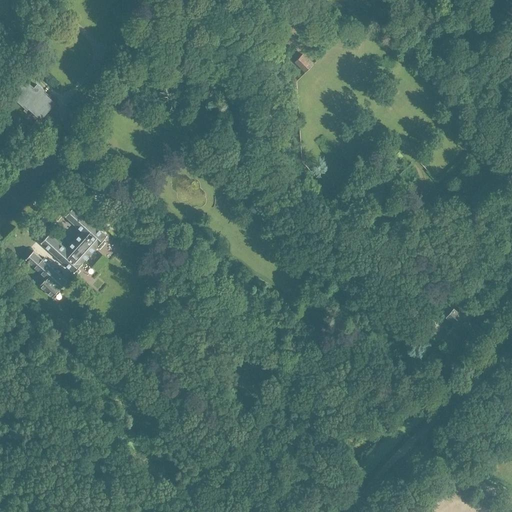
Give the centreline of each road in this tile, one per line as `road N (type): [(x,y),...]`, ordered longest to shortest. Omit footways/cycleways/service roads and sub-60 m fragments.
road 1 (unknown): [(477,374),(301,219),(261,97),(234,64),(191,43),(127,43),(100,56),(67,113),(86,164),(22,244)]
road 2 (unclassified): [(407,445),(511,339)]
road 3 (unclassified): [(511,504),(407,445)]
